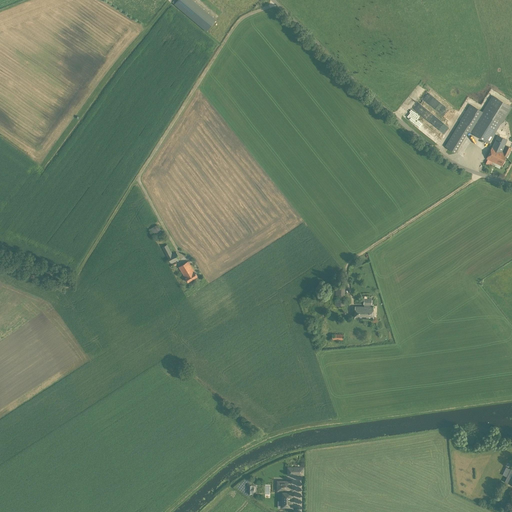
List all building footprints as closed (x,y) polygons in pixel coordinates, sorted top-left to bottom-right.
[(216,20),(192,0),(177,0),(174,4),(206,32),(216,20)] [(493,95),(482,112),(471,104),(445,146),(448,148),(455,152),(466,134),(468,136),(470,132),(489,144),(501,124),(511,107),(493,95)] [(508,140),(498,135),(492,147),(487,159),(501,166),(507,154),(508,155),(511,148),(506,145),(503,152),(503,151),(508,140)] [(149,229),(153,237),(162,232),(158,224),(149,229)] [(176,252),(172,254),(167,245),(162,247),(171,264),(170,264),(172,267),(176,265),(175,262),(180,259),(176,252)] [(179,267),(188,282),(197,276),(188,261),(179,267)] [(345,286),(335,285),(335,305),(345,306),(345,286)] [(364,299),(364,304),(364,307),(355,306),(355,318),(373,319),(373,307),(370,307),(370,304),(371,304),(372,299),(364,299)] [(282,506),(286,506),(286,507),(292,508),(292,501),(291,501),(291,496),(292,496),(292,493),(291,493),(291,492),(288,492),(288,487),(289,487),(289,483),(279,483),(279,485),(278,485),(278,489),(283,489),(283,495),(281,495),(281,501),(283,501),(282,506)]
